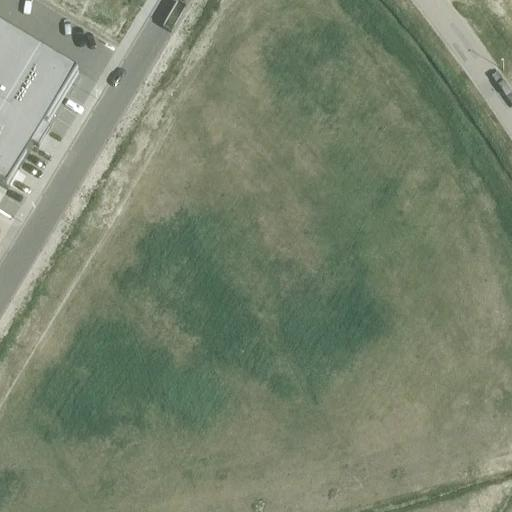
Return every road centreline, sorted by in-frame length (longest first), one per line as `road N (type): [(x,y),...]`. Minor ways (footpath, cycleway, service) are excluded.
road 1 (unclassified): [(0,292),(176,0)]
road 2 (unclassified): [(511,112),(429,0)]
